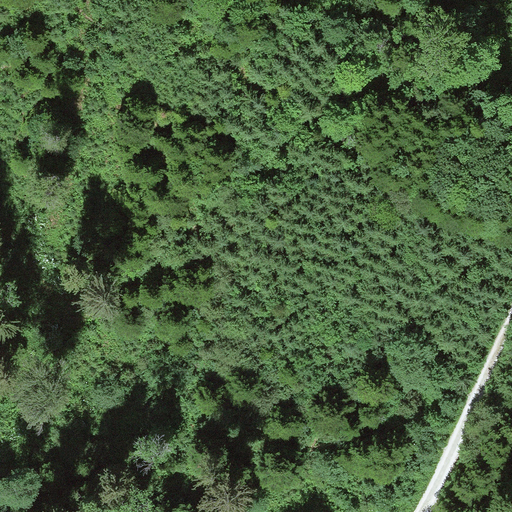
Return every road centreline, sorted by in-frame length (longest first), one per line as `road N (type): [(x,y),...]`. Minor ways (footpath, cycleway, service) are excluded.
road 1 (track): [(0,397),(324,110),(396,83),(511,56)]
road 2 (track): [(511,313),(417,511)]
